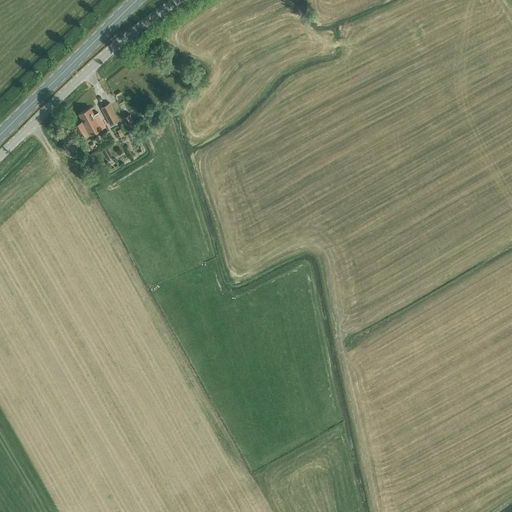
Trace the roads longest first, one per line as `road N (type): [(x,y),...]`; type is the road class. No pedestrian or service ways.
road 1 (unclassified): [(0,155),(89,68),(178,0)]
road 2 (primary): [(0,134),(135,0)]
